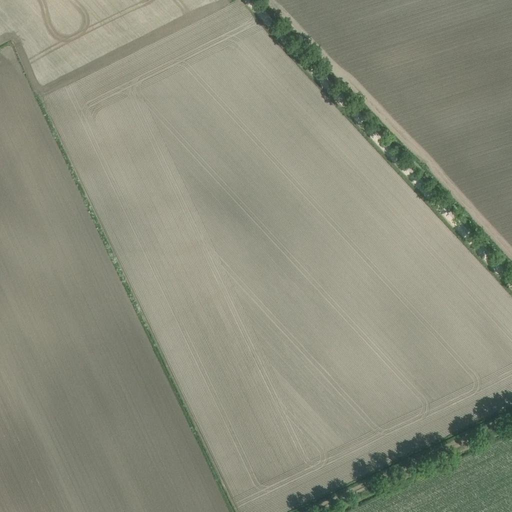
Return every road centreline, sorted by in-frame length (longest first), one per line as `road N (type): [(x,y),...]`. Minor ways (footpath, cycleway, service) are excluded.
road 1 (track): [(511,282),(248,0)]
road 2 (track): [(312,511),(511,417)]
